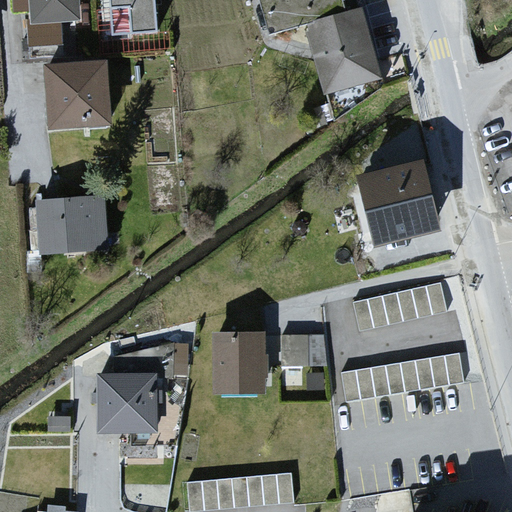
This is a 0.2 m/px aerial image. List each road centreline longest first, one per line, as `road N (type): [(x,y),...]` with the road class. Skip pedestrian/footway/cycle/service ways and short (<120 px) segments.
road 1 (unclassified): [(445,94),(482,246)]
road 2 (unclassified): [(482,246),(511,365)]
